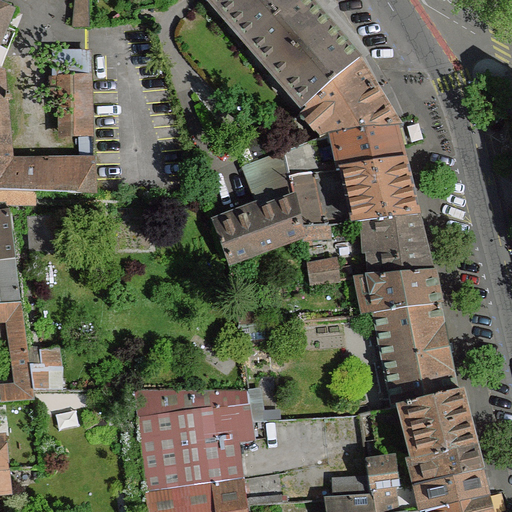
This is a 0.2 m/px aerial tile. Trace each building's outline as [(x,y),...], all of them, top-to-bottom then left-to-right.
[(91,28),(89,0),(78,0),(76,28),(91,28)] [(297,0),(215,0),(251,41),(297,0)] [(309,108),(361,63),(306,0),(297,0),(251,41),(309,108)] [(0,31),(9,8),(0,4),(0,31)] [(329,135),(336,134),(397,128),(361,63),(309,108),(307,110),(329,135)] [(0,69),(0,190),(9,191),(14,191),(11,165),(1,70),(0,69)] [(100,138),(96,75),(61,77),(64,139),(82,139),(94,138),(100,138)] [(280,134),(284,154),(295,150),(287,128),(280,134)] [(338,143),(344,170),(405,160),(397,128),(336,134),(338,143)] [(336,134),(329,135),(331,144),(338,143),(336,134)] [(94,138),(82,139),(83,164),(96,164),(94,138)] [(301,175),(325,172),(317,141),(295,150),(284,154),(290,179),(301,175)] [(290,179),(284,154),(245,168),(260,213),(295,200),(290,179)] [(373,220),(418,215),(405,160),(344,170),(355,221),(373,220)] [(83,164),(11,165),(14,191),(19,191),(97,193),(96,164),(83,164)] [(330,225),(355,221),(344,170),(325,172),(301,175),(290,179),(295,200),(302,228),(330,225)] [(0,201),(8,201),(8,198),(9,191),(0,190),(0,201)] [(9,191),(8,198),(19,199),(19,191),(14,191),(9,191)] [(295,200),(260,213),(218,228),(232,263),(291,241),(303,236),(302,228),(295,200)] [(11,212),(0,213),(0,261),(17,260),(11,212)] [(36,213),(33,246),(57,248),(60,215),(36,213)] [(377,276),(432,273),(418,215),(373,220),(375,251),(369,251),(370,258),(375,258),(377,276)] [(303,236),(291,241),(293,259),(326,255),(325,239),(330,238),(330,225),(302,228),(303,236)] [(22,304),(17,260),(0,261),(0,287),(2,305),(22,304)] [(336,261),(310,265),(313,284),(339,281),(336,261)] [(368,277),(375,314),(440,304),(434,272),(432,273),(377,276),(368,277)] [(375,314),(368,277),(362,278),(367,317),(375,314)] [(2,305),(0,305),(0,322),(9,321),(17,385),(3,387),(4,402),(34,400),(33,391),(30,369),(28,351),(22,304),(2,305)] [(394,408),(406,405),(458,393),(440,304),(375,314),(394,408)] [(260,325),(259,316),(240,319),(241,327),(260,325)] [(266,326),(240,329),(242,342),(268,339),(266,326)] [(59,349),(43,350),(46,367),(46,371),(49,371),(61,369),(59,349)] [(46,367),(30,369),(33,391),(51,391),(49,371),(46,371),(46,367)] [(66,392),(61,369),(49,371),(51,391),(66,392)] [(135,392),(150,511),(249,511),(248,506),(240,443),(233,392),(135,392)] [(248,393),(233,392),(240,443),(256,441),(248,393)] [(417,449),(420,459),(476,445),(463,392),(458,393),(406,405),(417,449)] [(391,462),(389,450),(383,411),(360,416),(368,465),(391,462)] [(0,442),(0,470),(10,470),(7,442),(0,442)] [(426,484),(483,471),(476,445),(420,459),(426,484)] [(391,462),(393,462),(420,459),(417,449),(395,452),(389,450),(391,462)] [(372,491),(395,488),(396,488),(393,462),(391,462),(368,465),(371,483),(372,491)] [(0,487),(12,486),(10,470),(0,470),(0,487)] [(426,484),(433,510),(489,496),(483,471),(426,484)] [(349,486),(350,498),(373,497),(372,491),(371,483),(349,486)] [(0,500),(14,499),(12,486),(0,487),(0,500)] [(373,497),(375,511),(398,511),(395,488),(372,491),(373,497)] [(433,510),(433,511),(493,511),(489,496),(433,510)] [(326,499),(328,511),(375,511),(373,497),(350,498),(326,499)] [(419,500),(409,502),(411,511),(422,510),(419,500)]
